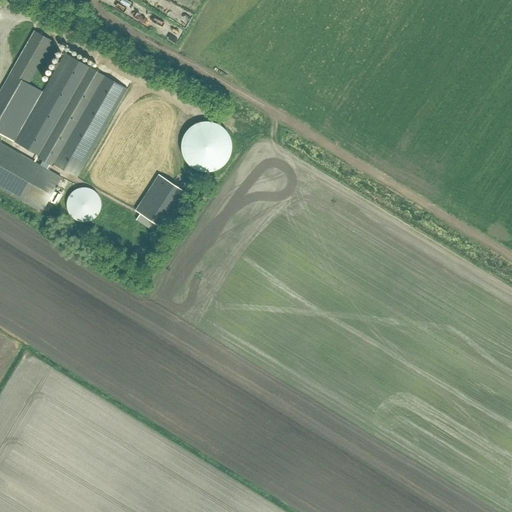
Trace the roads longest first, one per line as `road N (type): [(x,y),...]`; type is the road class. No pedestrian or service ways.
road 1 (track): [(85,0),(511,254)]
road 2 (track): [(263,139),(511,292)]
